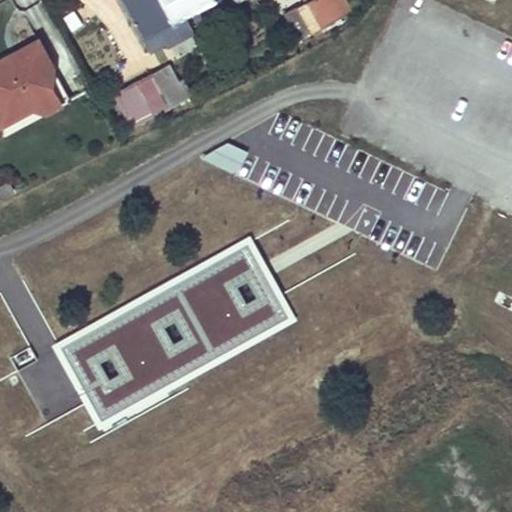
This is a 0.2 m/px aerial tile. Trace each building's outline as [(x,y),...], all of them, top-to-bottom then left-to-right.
[(239,0),(122,0),(149,49),(164,41),(159,31),(218,0),(232,0),(234,3),(239,0)] [(335,0),(308,0),(304,2),(319,30),(345,16),(335,0)] [(37,37),(0,52),(0,129),(64,103),(37,37)] [(166,106),(149,76),(113,93),(130,125),(166,106)] [(449,193),(335,146),(322,176),(437,223),(449,193)] [(186,369),(287,322),(252,247),(57,338),(96,419),(175,382),(162,356),(177,349),(186,369)] [(402,395),(425,384),(415,364),(392,375),(402,395)]
